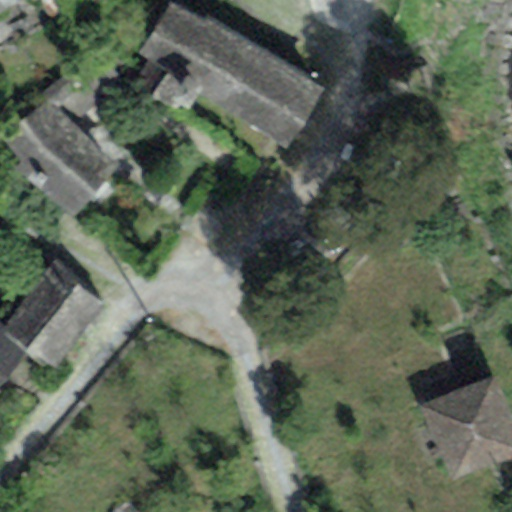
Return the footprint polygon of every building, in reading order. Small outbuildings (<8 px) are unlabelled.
[(0,0),(0,9),(17,0),(0,0)] [(285,149),(323,89),(206,16),(202,24),(169,3),(137,54),(148,61),(132,86),(172,111),(177,102),(186,108),(196,93),(285,149)] [(117,164),(52,105),(0,124),(0,127),(26,173),(73,217),(117,164)] [(101,303),(52,262),(2,329),(28,354),(49,371),(101,303)] [(0,383),(28,354),(2,329),(0,327),(0,383)] [(511,425),(495,381),(425,408),(451,477),(511,453),(511,425)]
